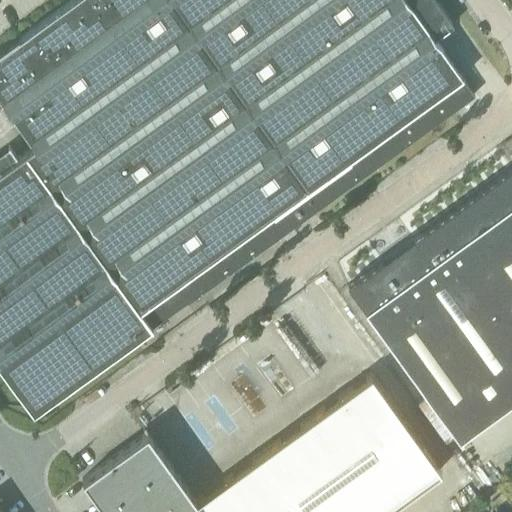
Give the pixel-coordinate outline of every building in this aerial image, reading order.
[(0,364),(34,412),(153,326),(152,324),(140,308),(175,283),(187,299),(188,300),(192,297),(271,241),(451,111),(475,93),(462,75),(434,35),(452,22),(435,0),(69,0),(0,50),(0,97),(34,144),(0,168),(0,364)] [(511,399),(511,167),(349,285),(460,437),(511,399)] [(297,231),(293,226),(282,233),(286,239),(297,231)] [(148,431),(83,478),(107,511),(381,511),(442,469),(371,372),(196,498),(148,431)] [(498,484),(499,485),(508,497),(510,500),(511,498),(511,476),(510,474),(498,484)]
